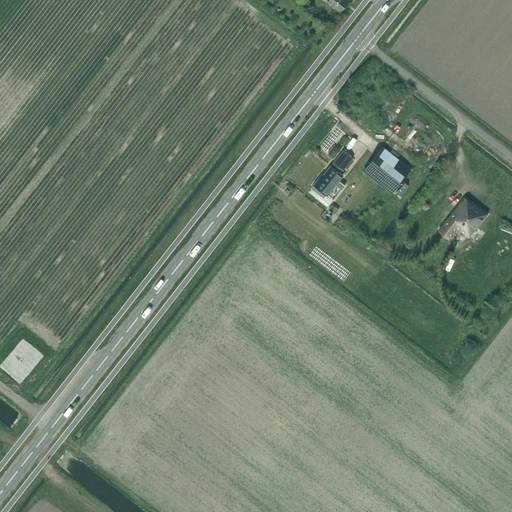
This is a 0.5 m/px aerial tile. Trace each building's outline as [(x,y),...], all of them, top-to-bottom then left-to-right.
[(325,0),(328,2),(328,3),(341,12),(349,1),(347,0),(325,0)] [(383,147),(364,171),(392,194),(411,169),(383,147)] [(344,151),(331,167),(339,173),(352,157),(344,151)] [(320,177),(314,185),(328,196),(343,176),(339,173),(331,167),(322,178),(320,177)] [(410,196),(415,186),(411,184),(406,194),(410,196)] [(465,198),(439,231),(448,239),(457,228),(469,237),(488,214),(473,202),(472,203),(465,198)] [(332,205),(328,210),(335,215),(339,210),(332,205)] [(27,384),(42,358),(36,355),(33,360),(19,351),(6,371),(27,384)]
